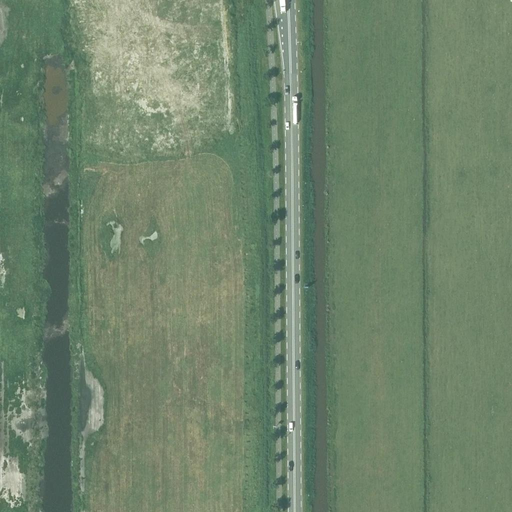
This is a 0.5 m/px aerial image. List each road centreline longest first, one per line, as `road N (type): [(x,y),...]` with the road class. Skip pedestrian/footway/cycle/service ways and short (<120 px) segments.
road 1 (primary): [(294,511),(285,0)]
road 2 (residential): [(101,152),(112,433)]
road 3 (residential): [(0,58),(97,57),(101,152)]
road 4 (residential): [(210,150),(206,0)]
